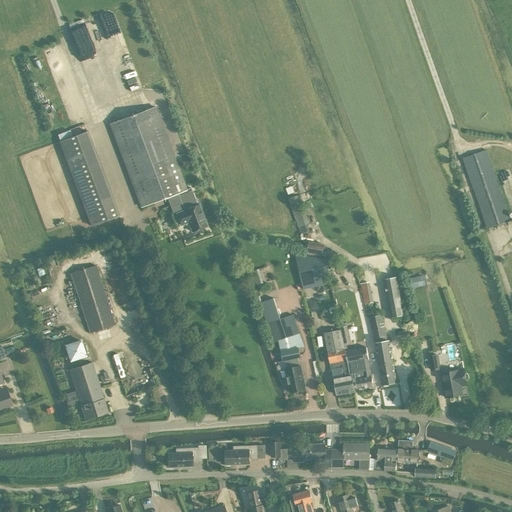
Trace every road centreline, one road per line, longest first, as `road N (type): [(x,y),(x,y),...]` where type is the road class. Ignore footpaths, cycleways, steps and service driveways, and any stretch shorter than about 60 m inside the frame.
road 1 (track): [(209,423),(52,0)]
road 2 (residential): [(511,438),(401,413),(136,428)]
road 3 (residential): [(511,503),(369,474),(140,477)]
road 4 (residential): [(140,477),(0,489)]
road 5 (residential): [(136,428),(0,439)]
